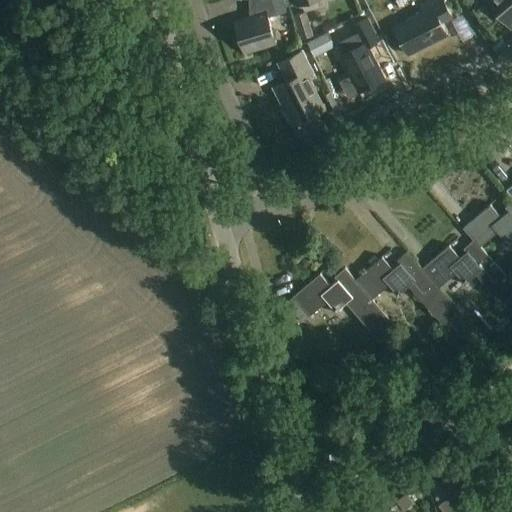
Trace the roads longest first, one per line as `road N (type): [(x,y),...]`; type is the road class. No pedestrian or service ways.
road 1 (track): [(250,317),(0,69)]
road 2 (unclassified): [(305,511),(220,223)]
road 3 (residential): [(275,205),(491,144),(511,126)]
road 4 (unclassified): [(220,223),(154,0)]
road 5 (residential): [(275,205),(194,0)]
